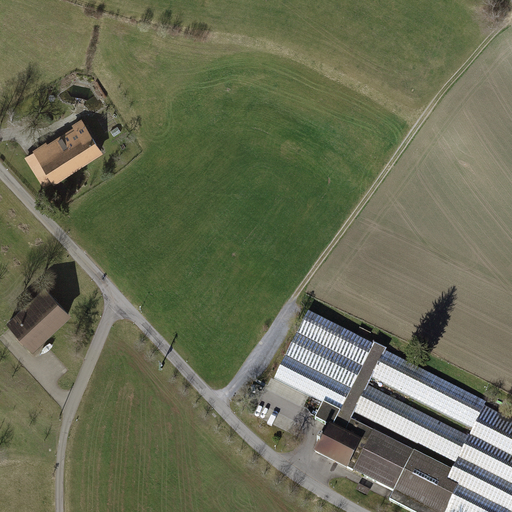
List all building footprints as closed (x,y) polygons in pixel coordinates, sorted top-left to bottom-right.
[(80,122),(30,154),(51,186),(100,154),(80,122)] [(45,284),(6,320),(19,334),(15,337),(22,345),(26,341),(33,349),(72,313),(45,284)] [(309,312),(274,379),(323,404),(315,420),(328,426),(329,424),(345,432),(351,420),(453,472),(448,482),(459,487),(446,511),(511,511),(511,420),(485,407),(487,403),(386,351),(387,350),(375,344),(374,345),(309,312)] [(345,432),(362,441),(348,469),(395,492),(390,501),(411,511),(446,511),(459,487),(448,482),(453,472),(351,420),(345,432)] [(328,426),(314,454),(347,471),(348,469),(362,441),(345,432),(329,424),(328,426)]
